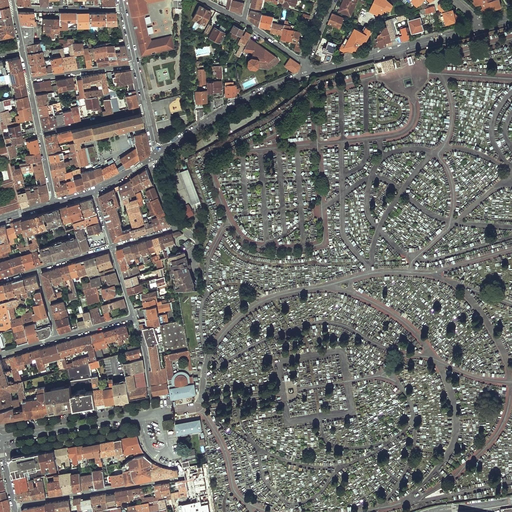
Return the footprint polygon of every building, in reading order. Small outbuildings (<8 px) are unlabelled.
[(145,12),(143,3),(144,0),(148,0),(152,1),(157,0),(127,0),(141,57),(152,54),(151,52),(155,51),(156,53),(174,49),(171,36),(160,38),(161,39),(158,39),(155,40),(153,40),(150,41),(148,42),(146,36),(149,35),(144,16),(142,17),(141,13),(144,12),(145,12)] [(242,12),(244,2),(236,0),(235,0),(232,0),(230,9),(242,12)] [(351,16),(357,0),(344,0),(339,11),(351,16)] [(387,9),(391,11),(393,5),(386,0),(374,0),(370,11),(378,14),(379,12),(382,13),(383,11),(385,8),(387,9)] [(473,0),(473,1),(476,4),(481,3),(484,2),(485,6),(482,7),(481,8),(485,11),(501,7),(499,0),(473,0)] [(444,25),(453,22),(458,17),(446,6),(441,2),(438,5),(444,25)] [(210,11),(198,5),(192,18),(203,24),(210,11)] [(8,6),(0,7),(0,16),(10,14),(8,7),(8,6)] [(435,6),(420,10),(422,17),(425,16),(424,14),(433,12),(433,14),(436,13),(435,6)] [(262,14),(250,11),(250,13),(248,19),(253,23),(259,27),(259,26),(262,15),(262,14)] [(21,25),(33,25),(32,12),(19,12),(20,19),(21,25)] [(55,18),(51,18),(50,39),(52,39),(52,38),(54,37),(54,32),(58,32),(58,27),(59,13),(55,13),(55,18)] [(59,13),(58,27),(76,27),(76,13),(67,13),(59,13)] [(76,13),(76,27),(89,28),(89,24),(89,13),(83,13),(76,13)] [(89,13),(89,24),(105,24),(105,13),(97,13),(89,13)] [(105,24),(105,28),(107,28),(107,25),(115,25),(115,13),(111,13),(105,13),(105,24)] [(10,14),(0,16),(0,23),(12,24),(10,16),(10,14)] [(333,14),(329,24),(340,28),(343,20),(344,19),(333,14)] [(271,28),(274,18),(262,15),(259,26),(271,28)] [(424,28),(422,17),(409,20),(413,33),(425,30),(424,28)] [(274,18),(271,28),(270,31),(281,34),(284,25),(276,23),(277,18),(274,18)] [(393,45),(401,42),(400,37),(395,38),(390,19),(386,20),(388,27),(391,39),(393,45)] [(401,29),(407,27),(405,20),(399,21),(401,29)] [(284,25),(281,34),(280,38),(292,41),(295,30),(294,30),(295,26),(288,24),(287,21),(285,21),(284,25)] [(0,23),(0,38),(14,36),(12,24),(0,23)] [(242,29),(232,24),(230,30),(239,35),(242,29)] [(25,42),(33,42),(33,25),(21,25),(23,33),(25,42)] [(224,33),(213,27),(208,37),(218,43),(224,33)] [(366,27),(363,33),(357,29),(350,31),(340,49),(339,52),(342,53),(363,48),(372,31),(366,27)] [(377,39),(379,48),(386,46),(384,41),(391,39),(388,27),(381,28),(382,34),(378,35),(377,39)] [(408,31),(407,27),(401,29),(402,36),(404,42),(411,40),(408,31)] [(300,51),(304,40),(298,38),(300,32),(295,30),(292,41),(291,41),(297,43),(295,50),(300,51)] [(241,36),(237,43),(244,47),(249,37),(250,35),(246,32),(243,37),(241,36)] [(278,60),(277,56),(249,37),(244,47),(239,55),(248,56),(247,65),(250,66),(254,67),(256,65),(269,67),(278,60)] [(27,53),(42,51),(46,50),(45,45),(44,46),(43,41),(33,42),(25,42),(25,44),(27,53)] [(96,61),(93,46),(91,46),(90,41),(87,42),(88,45),(90,58),(94,57),(95,61),(96,61)] [(105,43),(105,41),(102,42),(103,43),(95,45),(94,42),(92,42),(93,46),(96,61),(97,65),(103,65),(109,64),(107,58),(107,56),(104,43),(105,43)] [(72,43),(74,55),(84,53),(83,48),(83,45),(82,42),(72,43)] [(72,43),(69,43),(69,44),(69,45),(71,55),(69,55),(71,69),(77,68),(75,57),(74,55),(72,43)] [(116,54),(114,46),(108,47),(107,43),(105,43),(104,43),(107,56),(116,54)] [(126,52),(124,44),(114,46),(116,54),(116,56),(118,62),(123,62),(128,61),(126,52)] [(90,58),(88,45),(87,45),(87,47),(83,48),(84,53),(86,64),(86,66),(86,67),(92,66),(90,58)] [(69,69),(67,56),(64,56),(62,48),(59,48),(60,52),(61,57),(64,70),(69,69)] [(29,63),(44,60),(42,51),(27,53),(29,61),(29,63)] [(331,61),(333,56),(328,54),(325,63),(331,61)] [(18,57),(5,60),(7,72),(21,68),(21,67),(18,57)] [(64,70),(61,57),(53,58),(50,59),(51,65),(51,66),(53,72),(58,71),(64,70)] [(295,61),(290,57),(284,65),(293,72),(297,71),(300,65),(295,61)] [(53,72),(51,66),(48,67),(48,68),(46,69),(45,66),(51,65),(50,59),(44,60),(29,63),(30,69),(32,75),(53,72)] [(395,69),(392,59),(382,62),(384,72),(395,69)] [(211,68),(211,71),(214,71),(214,70),(216,70),(216,76),(219,76),(219,77),(222,77),(221,65),(211,65),(211,68)] [(115,76),(112,77),(112,78),(114,83),(115,83),(115,85),(128,83),(129,86),(128,86),(129,91),(135,90),(132,80),(130,69),(120,71),(113,72),(115,76)] [(12,78),(13,82),(10,83),(10,84),(8,85),(9,87),(14,86),(24,84),(23,77),(21,70),(11,73),(12,78)] [(116,93),(115,90),(108,91),(104,73),(98,74),(103,94),(104,98),(109,96),(116,95),(116,93)] [(82,79),(83,87),(90,86),(90,82),(95,81),(96,86),(100,86),(101,89),(84,91),(85,97),(96,95),(99,94),(103,94),(98,74),(90,75),(81,76),(82,79)] [(64,79),(66,89),(74,87),(74,85),(72,77),(69,78),(64,79)] [(57,80),(55,80),(59,96),(60,101),(68,100),(68,98),(66,89),(64,79),(57,80)] [(83,87),(82,79),(77,80),(80,95),(76,96),(76,98),(79,98),(83,97),(84,97),(85,97),(84,91),(83,87)] [(53,91),(51,80),(45,81),(47,92),(53,91)] [(47,92),(45,81),(39,82),(40,88),(35,89),(36,94),(47,92)] [(221,92),(220,81),(212,82),(212,92),(221,92)] [(225,96),(231,96),(231,100),(237,97),(235,82),(224,82),(225,96)] [(24,84),(14,86),(16,98),(27,95),(26,90),(24,84)] [(195,102),(205,102),(205,90),(206,90),(206,86),(201,86),(201,90),(195,91),(195,102)] [(135,90),(129,91),(129,92),(130,94),(125,95),(128,108),(138,105),(135,90)] [(38,105),(48,103),(47,95),(53,94),(53,91),(47,92),(36,94),(36,95),(38,105)] [(0,111),(8,110),(17,108),(29,105),(28,104),(27,95),(16,98),(0,101),(0,111)] [(85,97),(84,97),(87,109),(99,107),(96,95),(85,97)] [(113,111),(119,110),(116,95),(109,96),(113,111)] [(109,96),(104,98),(107,113),(108,112),(113,111),(109,96)] [(224,104),(223,97),(215,98),(215,109),(224,104)] [(40,117),(53,114),(51,105),(58,104),(59,112),(60,112),(62,112),(61,105),(60,101),(56,102),(48,103),(38,105),(39,111),(40,117)] [(29,105),(17,108),(20,120),(31,118),(31,114),(30,109),(29,105)] [(78,120),(80,119),(77,106),(70,107),(71,110),(73,121),(78,120)] [(203,109),(195,110),(195,121),(203,116),(203,109)] [(11,122),(8,110),(0,111),(0,118),(1,124),(11,122)] [(73,121),(71,110),(62,112),(64,123),(69,122),(73,121)] [(62,112),(60,112),(61,114),(55,115),(55,117),(56,125),(64,123),(62,112)] [(43,128),(55,125),(54,117),(53,114),(40,117),(43,128)] [(73,140),(73,141),(77,140),(133,127),(136,138),(134,139),(133,135),(130,135),(131,140),(133,139),(136,149),(120,159),(124,164),(126,167),(137,160),(149,152),(140,114),(71,131),(72,137),(73,140)] [(1,124),(2,128),(9,126),(11,135),(4,136),(4,138),(21,134),(18,121),(11,122),(1,124)] [(71,131),(57,134),(58,140),(72,137),(71,131)] [(6,145),(11,144),(10,141),(12,140),(13,144),(16,143),(23,141),(21,134),(4,138),(6,144),(6,145)] [(47,149),(57,147),(54,134),(44,137),(46,143),(47,149)] [(31,139),(26,140),(27,146),(29,145),(29,148),(28,148),(28,150),(30,150),(30,153),(38,152),(38,150),(36,138),(31,139)] [(0,145),(0,157),(5,157),(6,162),(10,161),(9,158),(6,145),(6,144),(0,145)] [(9,158),(16,156),(13,144),(11,144),(6,145),(9,158)] [(48,155),(60,152),(59,146),(57,147),(47,149),(48,153),(48,155)] [(80,148),(75,149),(76,155),(78,162),(79,167),(84,166),(88,165),(83,147),(80,148)] [(62,158),(63,158),(62,151),(60,152),(48,155),(48,156),(49,161),(62,158)] [(30,153),(25,154),(27,162),(32,161),(40,159),(39,154),(38,152),(30,153)] [(68,161),(64,162),(62,158),(49,161),(50,163),(51,169),(64,165),(75,163),(78,162),(76,155),(72,156),(73,161),(69,162),(68,161)] [(20,167),(21,170),(33,167),(32,165),(32,161),(27,162),(20,164),(20,167)] [(41,163),(32,165),(33,167),(35,179),(38,178),(44,177),(42,168),(41,163)] [(88,165),(84,166),(85,168),(89,167),(90,171),(84,172),(83,168),(82,167),(79,168),(80,171),(81,176),(84,187),(90,185),(96,182),(93,170),(92,164),(88,165)] [(117,168),(114,164),(101,170),(101,168),(93,170),(96,182),(108,176),(117,173),(119,172),(117,168)] [(21,170),(20,167),(14,168),(13,165),(11,166),(14,178),(14,180),(20,179),(21,183),(24,182),(21,170)] [(64,172),(69,171),(69,170),(65,170),(64,165),(51,169),(51,170),(52,176),(64,172)] [(140,173),(145,186),(153,183),(150,176),(147,168),(140,173)] [(201,202),(189,168),(180,172),(192,205),(196,204),(201,202)] [(68,192),(66,182),(60,184),(59,180),(65,178),(65,177),(64,172),(52,176),(54,185),(56,195),(62,194),(68,192)] [(138,199),(138,200),(141,199),(142,198),(140,191),(139,192),(138,189),(145,186),(140,173),(135,176),(131,178),(136,193),(138,199)] [(84,187),(81,176),(74,178),(74,176),(72,176),(72,177),(73,179),(76,189),(80,188),(84,187)] [(44,177),(38,178),(40,186),(37,186),(40,201),(44,200),(48,198),(44,177)] [(0,190),(11,187),(16,186),(15,183),(14,180),(14,178),(10,179),(0,182),(0,190)] [(123,197),(131,195),(136,193),(131,178),(125,182),(119,186),(123,197)] [(76,189),(73,179),(66,181),(66,182),(68,192),(72,191),(76,189)] [(37,186),(28,188),(27,186),(29,185),(28,181),(24,182),(26,193),(29,204),(34,203),(40,201),(37,186)] [(148,194),(149,196),(150,199),(151,199),(159,196),(157,191),(154,186),(146,189),(148,194)] [(99,195),(104,211),(117,206),(120,205),(115,188),(107,192),(99,195)] [(29,204),(26,193),(18,195),(18,197),(20,207),(24,206),(29,204)] [(131,195),(123,197),(125,203),(126,203),(131,218),(133,225),(134,228),(146,224),(144,217),(143,215),(141,208),(138,200),(138,199),(133,200),(131,195)] [(157,211),(158,213),(165,211),(163,208),(160,200),(159,196),(151,199),(157,211)] [(20,207),(18,197),(14,199),(0,202),(0,212),(9,210),(20,207)] [(80,202),(85,216),(96,212),(92,198),(86,200),(80,202)] [(151,199),(150,199),(147,201),(152,213),(157,211),(151,199)] [(68,205),(73,219),(85,216),(80,202),(74,204),(68,205)] [(205,211),(201,202),(196,204),(199,213),(205,211)] [(64,220),(65,222),(73,219),(68,205),(64,207),(60,208),(64,220)] [(121,223),(122,222),(122,221),(117,206),(104,211),(107,220),(109,227),(121,223)] [(183,209),(186,218),(193,215),(190,206),(183,209)] [(52,210),(43,213),(47,225),(64,220),(60,208),(52,210)] [(165,211),(158,213),(159,215),(160,217),(164,226),(171,224),(168,218),(165,211)] [(31,217),(35,231),(48,227),(47,225),(43,213),(37,215),(31,217)] [(100,221),(97,215),(86,219),(88,225),(100,221)] [(146,224),(148,231),(152,230),(156,229),(153,219),(149,220),(148,217),(149,217),(148,216),(146,216),(144,217),(146,224)] [(22,219),(26,234),(35,231),(31,217),(26,218),(22,219)] [(164,226),(160,217),(153,219),(156,229),(160,228),(164,226)] [(133,225),(131,218),(122,221),(122,222),(121,223),(123,228),(133,225)] [(24,235),(27,234),(26,234),(22,219),(17,221),(13,222),(16,234),(18,234),(17,232),(23,231),(23,232),(24,235)] [(88,225),(86,219),(75,223),(74,223),(75,225),(75,227),(76,229),(82,227),(87,225),(88,225)] [(88,225),(87,225),(90,234),(102,230),(101,226),(100,221),(88,225)] [(12,250),(14,249),(13,243),(12,240),(12,238),(12,237),(17,236),(16,234),(13,222),(10,223),(11,226),(6,228),(9,237),(10,241),(12,250)] [(124,239),(134,236),(132,229),(132,228),(124,230),(123,228),(121,223),(109,227),(114,242),(124,239)] [(0,240),(9,237),(6,228),(5,224),(0,225),(0,240)] [(141,233),(148,231),(146,224),(134,228),(132,229),(134,236),(141,233)] [(86,250),(90,249),(86,237),(85,237),(82,227),(76,229),(78,237),(83,251),(86,250)] [(24,235),(25,240),(27,245),(24,246),(22,241),(19,242),(19,245),(20,247),(21,250),(31,247),(30,244),(27,234),(24,235)] [(37,236),(36,234),(35,235),(35,236),(32,237),(32,239),(33,239),(34,243),(30,244),(31,247),(31,249),(34,248),(40,246),(38,238),(37,236)] [(167,248),(169,248),(167,243),(174,241),(173,239),(172,234),(167,235),(163,236),(167,248)] [(44,247),(41,248),(45,262),(64,256),(83,251),(78,237),(75,238),(71,239),(67,240),(62,240),(56,242),(52,245),(47,246),(44,247)] [(156,239),(153,240),(156,252),(157,255),(159,260),(162,259),(165,258),(164,254),(159,255),(158,250),(162,249),(159,238),(156,239)] [(150,252),(151,253),(156,252),(153,240),(150,241),(147,241),(150,252)] [(12,250),(10,241),(0,244),(0,252),(8,251),(10,250),(11,250),(12,250)] [(143,243),(138,244),(142,255),(143,260),(145,264),(153,262),(153,259),(148,261),(146,254),(150,252),(147,241),(143,243)] [(135,245),(131,246),(135,260),(136,264),(137,266),(145,264),(143,260),(139,261),(138,256),(142,255),(138,244),(135,245)] [(123,249),(128,262),(135,260),(131,246),(127,248),(123,249)] [(40,264),(41,263),(36,248),(34,249),(34,248),(31,249),(32,251),(32,252),(36,265),(40,264)] [(120,262),(122,270),(127,269),(126,265),(124,265),(123,263),(128,262),(123,249),(120,250),(117,251),(120,262)] [(31,266),(36,265),(32,252),(22,255),(26,268),(31,266)] [(101,255),(105,268),(113,265),(112,262),(109,252),(105,253),(101,255)] [(185,253),(170,257),(179,289),(196,290),(189,267),(188,264),(185,253)] [(20,270),(26,268),(22,255),(11,259),(14,272),(20,270)] [(96,256),(99,270),(105,268),(101,255),(98,255),(96,256)] [(100,272),(99,270),(96,256),(90,258),(85,260),(88,272),(89,275),(91,282),(93,287),(97,286),(104,284),(103,283),(101,283),(99,277),(92,279),(91,272),(97,270),(98,276),(101,275),(100,272)] [(8,274),(14,272),(11,259),(0,262),(0,267),(2,275),(8,274)] [(80,274),(80,275),(88,272),(85,260),(80,261),(76,262),(80,274)] [(70,264),(73,276),(80,274),(76,262),(73,263),(70,264)] [(69,293),(71,298),(79,296),(73,276),(70,264),(65,265),(61,266),(65,279),(70,278),(74,291),(69,293)] [(49,270),(52,283),(62,280),(65,288),(68,288),(67,286),(67,284),(65,279),(61,266),(55,268),(49,270)] [(137,276),(140,275),(137,266),(130,268),(127,269),(122,270),(124,276),(125,279),(137,276)] [(160,269),(153,271),(153,274),(158,273),(159,278),(165,276),(163,268),(160,269)] [(49,296),(50,299),(63,295),(62,291),(61,292),(56,293),(54,289),(53,285),(52,283),(49,270),(45,271),(42,272),(43,278),(46,288),(49,296)] [(101,276),(102,280),(108,278),(109,282),(108,282),(109,286),(114,284),(119,283),(117,277),(115,272),(107,274),(101,276)] [(41,289),(36,274),(30,276),(24,278),(29,296),(32,295),(30,289),(38,287),(39,291),(40,291),(40,289),(41,289)] [(128,287),(139,284),(137,276),(125,279),(126,283),(128,287)] [(159,278),(157,279),(159,285),(166,283),(165,276),(159,278)] [(18,298),(18,299),(22,298),(22,297),(21,297),(19,290),(23,289),(25,297),(29,296),(24,278),(18,279),(13,281),(18,298)] [(4,283),(7,295),(13,294),(14,299),(18,298),(13,281),(8,282),(4,283)] [(166,283),(159,285),(160,289),(164,288),(166,292),(169,291),(168,289),(167,289),(166,283)] [(109,286),(102,288),(105,298),(117,295),(115,289),(116,288),(115,285),(114,284),(109,286)] [(130,294),(142,290),(140,284),(139,284),(128,287),(129,291),(130,294)] [(84,290),(86,294),(89,303),(100,299),(97,286),(93,287),(84,290)] [(43,296),(41,289),(40,289),(40,291),(39,291),(37,292),(36,294),(39,304),(44,302),(43,296)] [(155,298),(157,297),(155,290),(142,293),(144,300),(155,298)] [(23,343),(30,341),(25,326),(24,322),(22,315),(21,313),(18,314),(19,317),(20,317),(20,318),(15,320),(11,306),(19,304),(18,299),(18,298),(14,299),(10,301),(9,301),(6,302),(17,345),(23,343)] [(108,303),(102,304),(105,314),(106,319),(110,318),(107,310),(110,309),(110,308),(121,304),(122,307),(126,306),(125,303),(124,298),(108,303)] [(157,305),(175,301),(175,298),(156,302),(155,298),(144,300),(145,307),(157,305)] [(53,308),(54,312),(66,308),(64,300),(51,304),(53,308)] [(0,303),(0,327),(1,331),(0,331),(0,349),(2,349),(17,345),(6,302),(0,303)] [(46,309),(44,302),(39,304),(34,305),(36,313),(34,313),(35,319),(48,316),(46,309)] [(145,307),(142,308),(145,319),(146,318),(159,316),(157,305),(145,307)] [(106,319),(105,314),(101,315),(99,306),(90,309),(91,310),(94,323),(100,321),(106,319)] [(55,316),(56,320),(68,316),(66,308),(54,312),(55,316)] [(94,323),(91,310),(83,312),(85,317),(88,316),(91,324),(94,323)] [(24,322),(35,319),(34,313),(33,311),(22,315),(24,322)] [(52,332),(48,316),(35,319),(37,323),(41,338),(47,336),(49,336),(50,335),(51,334),(51,333),(52,333),(52,332)] [(60,332),(72,329),(68,316),(56,320),(60,332)] [(85,325),(91,324),(88,316),(85,317),(85,318),(78,321),(80,327),(85,325)] [(187,349),(183,320),(167,323),(160,324),(163,341),(159,342),(149,345),(153,371),(165,368),(163,354),(187,349)] [(35,340),(41,338),(37,323),(25,326),(30,341),(35,340)] [(160,324),(154,326),(159,342),(163,341),(160,324)] [(119,344),(119,345),(123,343),(122,339),(128,337),(125,325),(120,326),(115,328),(117,338),(118,342),(119,344)] [(154,326),(144,328),(149,345),(159,342),(154,326)] [(103,331),(106,341),(117,338),(115,328),(109,329),(103,331)] [(99,359),(110,356),(106,341),(103,331),(97,333),(91,335),(97,359),(99,359)] [(89,362),(97,359),(91,335),(84,336),(74,339),(57,344),(64,369),(89,362)] [(60,370),(64,369),(57,344),(49,346),(40,349),(46,366),(48,365),(47,362),(59,358),(59,360),(58,361),(57,362),(60,370)] [(124,352),(126,358),(141,354),(140,352),(139,348),(124,352)] [(40,349),(34,350),(40,369),(46,367),(46,366),(40,349)] [(164,355),(168,377),(173,376),(171,360),(187,357),(189,370),(192,370),(189,350),(164,355)] [(22,354),(24,360),(34,357),(32,351),(31,351),(22,354)] [(18,368),(20,374),(21,373),(21,371),(22,371),(21,369),(20,368),(26,367),(24,360),(22,354),(18,355),(14,356),(18,368)] [(6,358),(9,370),(10,370),(12,369),(18,368),(14,356),(10,357),(6,358)] [(138,359),(134,360),(131,361),(127,362),(130,370),(131,374),(134,373),(144,372),(143,369),(143,367),(141,358),(138,359)] [(96,405),(106,403),(104,389),(104,388),(98,389),(97,384),(98,384),(97,379),(96,379),(95,376),(93,376),(92,373),(94,373),(94,374),(95,374),(95,370),(92,370),(92,368),(100,366),(99,359),(97,359),(89,362),(94,391),(96,405)] [(0,386),(22,380),(21,378),(20,374),(18,368),(12,369),(16,381),(13,381),(11,381),(11,380),(8,381),(6,375),(9,374),(9,372),(11,372),(10,370),(9,370),(6,371),(4,372),(0,372),(0,386)] [(169,393),(165,368),(153,371),(149,371),(153,396),(169,393)] [(171,393),(172,400),(196,396),(193,377),(190,377),(189,375),(187,373),(184,372),(181,371),(178,372),(176,373),(174,375),(173,376),(173,377),(172,379),(172,381),(172,384),(169,384),(171,393)] [(144,372),(134,373),(135,376),(135,380),(138,379),(142,379),(145,378),(144,372)] [(133,380),(135,380),(135,376),(132,376),(131,374),(127,375),(128,381),(131,399),(148,396),(146,385),(141,386),(140,385),(139,385),(138,385),(137,386),(137,387),(134,387),(133,380)] [(106,403),(116,401),(113,383),(112,377),(108,377),(108,379),(111,379),(111,382),(110,382),(111,387),(104,388),(104,389),(106,403)] [(27,399),(25,390),(24,380),(22,380),(0,386),(0,411),(13,409),(13,407),(21,404),(21,401),(23,400),(27,399)] [(116,401),(131,399),(128,381),(113,383),(116,401)] [(46,386),(25,390),(27,399),(23,400),(25,408),(26,416),(50,412),(47,394),(47,392),(46,386)] [(53,393),(47,394),(50,412),(75,408),(72,395),(71,386),(54,389),(52,391),(53,393)] [(75,408),(96,405),(94,391),(81,393),(81,391),(76,391),(77,394),(72,395),(75,408)] [(25,408),(14,411),(15,418),(26,416),(25,408)] [(13,418),(15,418),(14,411),(13,409),(0,411),(0,413),(1,416),(2,420),(13,418)] [(176,423),(178,434),(202,430),(201,419),(176,423)] [(130,437),(122,438),(125,453),(134,451),(135,459),(132,459),(132,460),(129,460),(123,465),(124,472),(126,483),(152,479),(153,479),(153,461),(150,459),(147,456),(144,452),(142,448),(140,445),(140,444),(138,439),(138,436),(130,437)] [(119,439),(115,439),(119,459),(125,457),(125,453),(122,438),(119,439)] [(108,441),(100,442),(103,455),(112,453),(113,457),(106,459),(108,465),(119,463),(119,459),(115,439),(108,441)] [(92,443),(83,445),(85,463),(88,463),(87,461),(89,461),(88,454),(90,454),(90,455),(91,456),(92,455),(93,455),(93,454),(95,453),(96,462),(101,461),(100,455),(103,455),(100,442),(92,443)] [(80,445),(77,446),(78,459),(82,458),(83,463),(85,463),(83,445),(80,445)] [(72,447),(68,447),(69,456),(73,455),(75,463),(79,463),(78,459),(77,446),(72,447)] [(55,450),(57,461),(66,459),(67,465),(70,464),(69,456),(68,447),(61,449),(55,450)] [(182,451),(183,461),(196,459),(194,449),(182,451)] [(47,451),(40,452),(43,466),(43,467),(54,465),(54,469),(53,469),(53,470),(46,472),(47,476),(47,477),(52,476),(54,476),(60,475),(59,470),(59,469),(58,465),(57,461),(55,450),(47,451)] [(11,462),(14,476),(25,474),(24,470),(43,466),(40,452),(25,455),(15,456),(12,458),(11,459),(11,462)] [(158,464),(153,461),(153,479),(178,475),(177,469),(173,469),(170,468),(162,466),(158,464)] [(214,511),(206,465),(185,469),(186,474),(185,475),(185,479),(188,494),(168,498),(171,508),(174,507),(174,511),(214,511)] [(70,467),(68,467),(69,473),(60,475),(63,493),(68,492),(73,491),(71,473),(70,467)] [(103,469),(92,471),(94,487),(100,486),(105,486),(103,469)] [(126,483),(124,472),(112,474),(111,469),(109,470),(109,471),(113,486),(119,484),(126,483)] [(80,471),(71,473),(73,491),(77,490),(82,489),(80,473),(80,471)] [(80,473),(82,489),(88,488),(94,487),(92,471),(82,472),(80,473)] [(16,484),(17,491),(31,488),(29,481),(28,474),(25,474),(14,476),(16,484)] [(60,475),(54,476),(55,480),(48,482),(50,495),(56,494),(63,493),(60,475)] [(31,488),(33,498),(39,497),(46,496),(42,479),(41,477),(35,478),(35,480),(36,479),(36,481),(37,481),(38,486),(34,487),(32,480),(29,481),(31,488)] [(180,480),(175,481),(176,488),(180,487),(180,490),(171,492),(172,497),(188,494),(185,479),(180,480)] [(165,483),(161,484),(163,494),(163,496),(164,498),(168,498),(172,497),(171,492),(170,482),(165,483)] [(161,484),(155,485),(157,495),(163,494),(161,484)] [(134,488),(128,489),(130,498),(140,497),(140,498),(134,499),(135,503),(136,503),(142,502),(140,487),(134,488)] [(164,498),(163,496),(154,497),(153,495),(144,497),(143,489),(141,489),(141,487),(140,487),(142,502),(158,499),(164,498)] [(122,490),(115,491),(115,493),(117,503),(130,500),(130,498),(128,489),(122,490)] [(19,501),(30,499),(28,491),(18,493),(19,497),(19,501)] [(102,494),(99,494),(100,501),(102,501),(103,506),(101,507),(101,509),(103,509),(108,508),(108,504),(106,495),(106,493),(102,494)] [(117,503),(115,493),(106,495),(108,504),(117,503)] [(91,496),(91,497),(93,510),(96,510),(101,509),(101,507),(98,507),(97,501),(100,501),(99,494),(95,495),(91,496)] [(77,498),(73,499),(74,504),(77,504),(78,510),(83,510),(82,499),(82,497),(77,498)] [(87,498),(82,499),(83,510),(83,511),(84,511),(91,511),(93,510),(91,497),(87,498)] [(6,498),(0,498),(0,511),(9,511),(8,504),(6,498)] [(62,501),(55,502),(56,511),(59,511),(71,509),(70,507),(69,499),(62,501)] [(138,511),(146,511),(160,509),(160,508),(159,500),(158,499),(142,502),(136,503),(137,511),(138,511)] [(46,504),(46,505),(46,511),(56,511),(55,502),(50,503),(46,504)] [(137,511),(136,503),(135,503),(128,505),(129,511),(137,511)]
